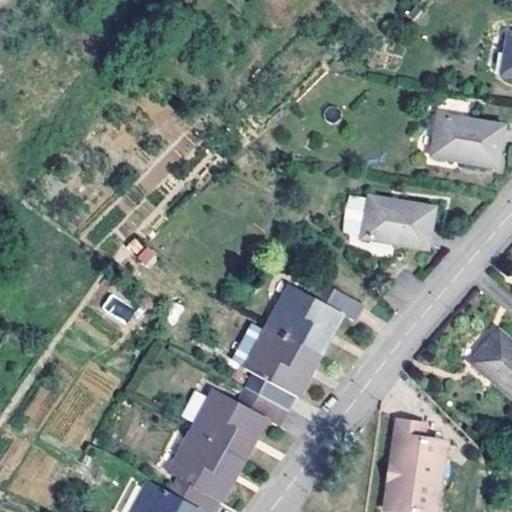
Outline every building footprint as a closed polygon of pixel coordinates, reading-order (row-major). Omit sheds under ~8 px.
[(511,75),(511,32),(506,32),(500,74),(511,75)] [(497,165),(504,123),(437,115),(430,156),(497,165)] [(429,245),(436,204),(369,195),(362,237),(429,245)] [(286,281),(263,323),(314,351),(325,331),(327,333),(338,313),(348,320),(358,302),(321,281),(311,295),(286,281)] [(109,296),(102,308),(127,321),(134,309),(109,296)] [(228,354),(241,362),(261,327),(247,319),(228,354)] [(302,372),(314,351),(263,323),(261,327),(241,362),(240,363),(250,370),(242,384),(279,407),(288,391),(291,393),(303,373),(302,372)] [(511,396),(511,339),(496,326),(468,360),(511,396)] [(211,387),(187,428),(237,456),(249,435),(250,436),(261,418),(270,422),(279,407),(242,384),(233,399),(211,387)] [(225,477),(237,456),(187,428),(164,469),(173,476),(167,488),(196,504),(206,510),(213,497),(215,498),(227,478),(225,477)] [(389,443),(384,487),(390,487),(388,505),(382,505),(381,511),(433,511),(439,463),(411,460),(413,445),(389,443)] [(190,511),(196,504),(167,488),(146,476),(125,511),(190,511)] [(390,487),(384,487),(382,505),(388,505),(390,487)]
